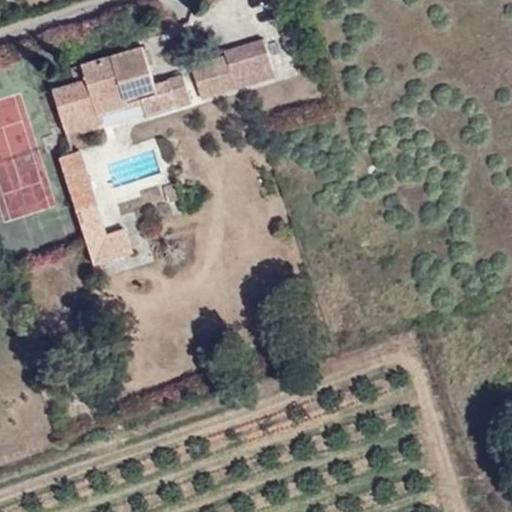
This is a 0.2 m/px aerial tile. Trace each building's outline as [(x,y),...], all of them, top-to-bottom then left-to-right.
[(229,63),(193,73),(201,99),(277,75),(264,39),(225,50),(226,55),(229,63)] [(146,116),(192,102),(184,74),(155,83),(144,46),(73,65),(79,81),(53,89),(66,132),(103,121),(101,112),(142,100),(146,116)] [(192,66),(193,73),(229,63),(226,55),(192,66)] [(93,264),(115,256),(107,233),(80,149),(59,156),(86,241),(93,264)] [(168,202),(180,198),(175,182),(163,186),(168,202)] [(107,233),(115,256),(134,250),(126,227),(107,233)]
